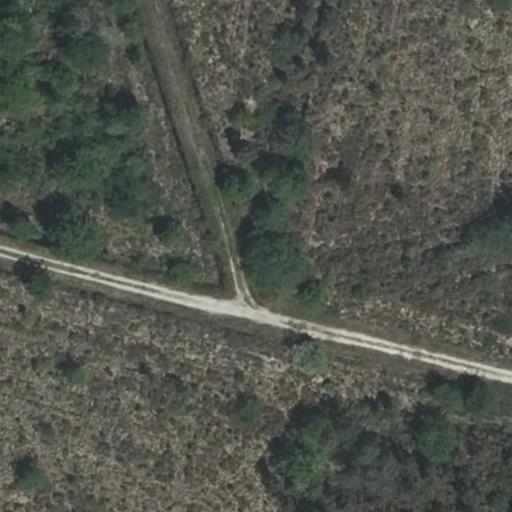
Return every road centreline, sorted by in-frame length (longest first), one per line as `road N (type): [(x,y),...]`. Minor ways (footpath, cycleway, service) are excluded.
road 1 (track): [(150,0),(172,64),(183,182),(247,310)]
road 2 (track): [(511,369),(247,310)]
road 3 (track): [(247,310),(0,249)]
